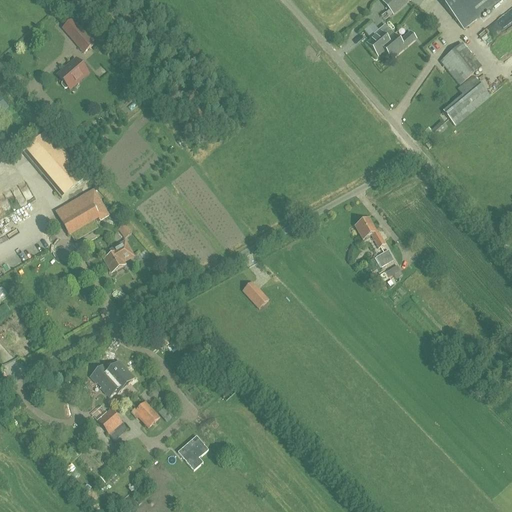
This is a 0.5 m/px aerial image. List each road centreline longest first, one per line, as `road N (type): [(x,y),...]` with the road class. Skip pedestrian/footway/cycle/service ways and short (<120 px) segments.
road 1 (unclassified): [(0,388),(421,155)]
road 2 (unclassified): [(421,155),(284,0)]
road 3 (unclassified): [(511,259),(421,155)]
